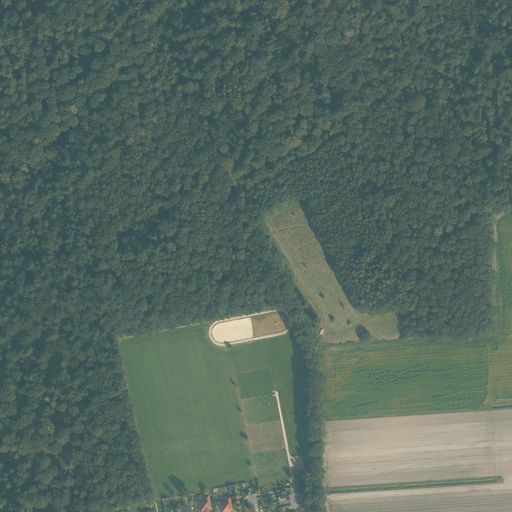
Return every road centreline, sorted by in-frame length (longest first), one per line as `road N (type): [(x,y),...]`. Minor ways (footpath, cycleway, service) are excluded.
road 1 (track): [(155,17),(7,181)]
road 2 (track): [(0,356),(12,362),(4,415),(59,404)]
